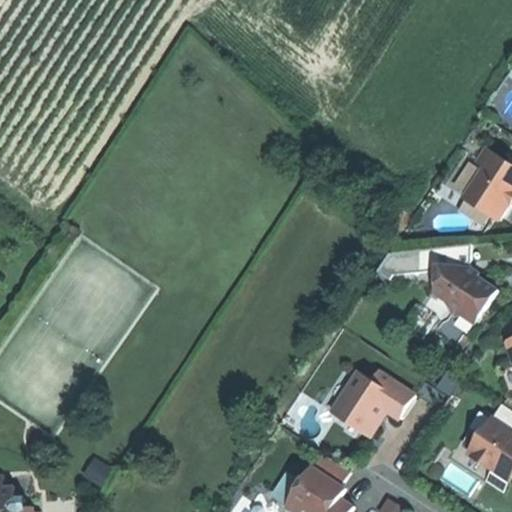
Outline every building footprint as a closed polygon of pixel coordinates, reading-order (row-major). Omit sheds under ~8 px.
[(481,162),(490,168),(498,156),(489,150),(481,162)] [(470,197),(501,218),(511,203),(511,202),(511,165),(498,156),(490,168),(482,179),(470,197)] [(495,228),(501,218),(470,197),(482,179),(473,173),(455,201),(495,228)] [(477,331),(502,291),(488,282),(471,272),(473,269),(442,268),(441,295),(451,302),(456,318),(477,331)] [(334,414),(372,438),(378,428),(384,419),(380,416),(385,408),(404,420),(418,397),(380,373),(373,383),(359,375),(334,414)] [(511,410),(506,406),(496,421),(511,431),(511,410)] [(507,493),(511,485),(511,476),(498,468),(496,471),(478,459),(489,442),(485,439),(496,421),(483,413),(453,458),(480,476),(507,493)] [(511,431),(496,421),(485,439),(489,442),(478,459),(496,471),(498,468),(511,476),(511,431)] [(306,484),(291,506),(298,511),(352,511),(356,508),(338,495),(345,485),(353,473),(326,455),(306,484)] [(298,511),(291,506),(306,484),(296,474),(272,493),(281,511),(298,511)] [(0,511),(39,511),(39,505),(30,506),(30,494),(21,495),(21,488),(9,489),(8,478),(0,477),(0,511)]
